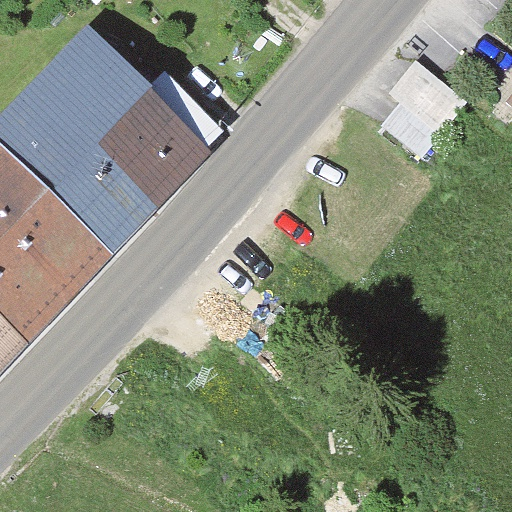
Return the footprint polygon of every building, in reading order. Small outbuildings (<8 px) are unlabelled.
[(290,39),(313,12),(298,0),(263,0),(257,8),(290,39)] [(89,42),(0,133),(0,154),(106,259),(150,211),(93,156),(159,87),(147,75),(136,85),(89,42)] [(462,108),(417,67),(393,96),(402,107),(384,128),(419,159),(462,108)] [(163,83),(159,87),(93,156),(150,211),(207,153),(204,149),(216,135),(209,128),(163,83)] [(0,325),(22,346),(106,259),(0,154),(0,325)] [(0,368),(22,346),(0,325),(0,368)]
